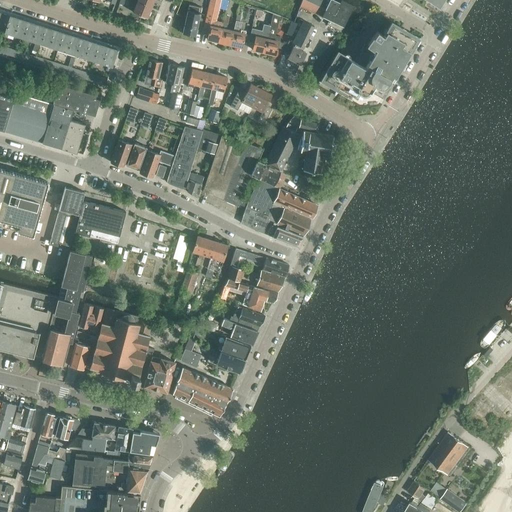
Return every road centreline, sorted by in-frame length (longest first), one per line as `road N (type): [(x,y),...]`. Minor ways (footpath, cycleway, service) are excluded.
road 1 (tertiary): [(365,133),(252,66),(157,41)]
road 2 (residential): [(96,169),(306,258)]
road 3 (tertiary): [(197,450),(230,421),(306,258)]
road 4 (unclassified): [(511,352),(433,440),(387,511)]
road 5 (residential): [(197,450),(171,421),(46,388)]
road 6 (tertiary): [(306,258),(364,151),(365,133)]
road 7 (residential): [(96,169),(138,36)]
road 8 (residential): [(16,511),(46,388)]
road 9 (tertiary): [(365,133),(393,108),(437,35)]
